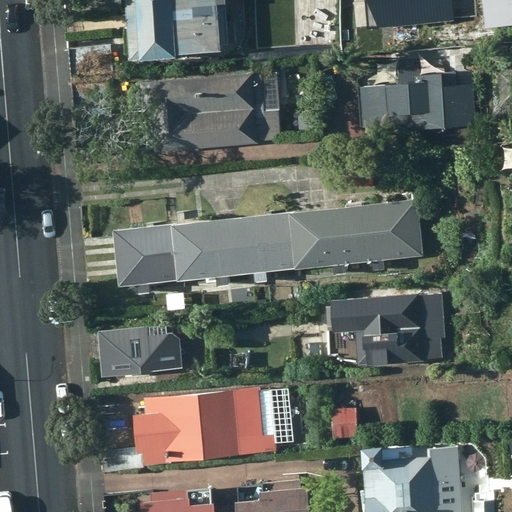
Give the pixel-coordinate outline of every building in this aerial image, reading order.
[(128,0),(132,58),(180,55),(180,51),(223,48),(223,44),(236,42),(235,22),(230,23),(228,0),(128,0)] [(398,131),(478,125),(474,70),(422,74),(421,64),(400,66),(400,75),(362,78),(366,126),(398,124),(398,131)] [(511,68),(500,70),(504,105),(511,104),(511,68)] [(264,73),(142,80),(149,150),(259,144),(258,140),(282,139),(280,109),(266,110),(264,73)] [(108,80),(74,82),(76,105),(110,102),(108,80)] [(419,194),(361,197),(365,255),(374,254),(375,264),(388,264),(387,253),(425,251),(419,194)] [(348,256),(365,255),(361,197),(301,201),(305,259),(337,257),(337,266),(349,266),(348,256)] [(293,205),(239,208),(243,265),(257,264),(257,274),(270,274),(269,264),(299,261),(298,260),(305,259),(301,201),(293,201),(293,205)] [(231,266),(243,265),(239,208),(174,212),(175,217),(179,273),(183,272),(183,269),(219,266),(220,277),(232,276),(231,266)] [(151,275),(179,273),(175,217),(115,221),(120,276),(139,276),(140,285),(151,284),(151,275)] [(422,286),(334,289),(336,325),(359,324),(360,358),(426,355),(426,352),(447,351),(444,288),(422,289),(422,286)] [(168,318),(101,322),(104,368),(183,363),(181,334),(174,327),(168,328),(168,318)] [(146,445),(146,456),(277,445),(272,382),(146,392),(147,405),(136,406),(139,445),(146,445)] [(360,435),(358,404),(333,405),(334,436),(360,435)] [(386,434),(364,435),(368,487),(363,487),(365,511),(467,511),(461,443),(431,445),(432,449),(403,451),(403,441),(387,441),(386,434)] [(138,445),(103,447),(104,468),(139,466),(138,445)] [(245,492),(236,493),(237,511),(317,511),(313,471),(307,471),(307,468),(270,471),(270,472),(271,480),(245,483),(245,492)] [(237,511),(236,493),(224,494),(224,487),(198,489),(198,481),(194,481),(193,477),(157,480),(158,485),(149,486),(152,511),(157,511),(156,511),(237,511)] [(494,511),(494,495),(477,496),(478,511),(494,511)]
